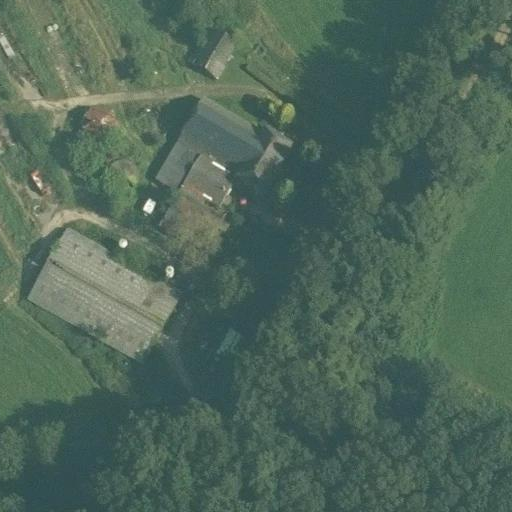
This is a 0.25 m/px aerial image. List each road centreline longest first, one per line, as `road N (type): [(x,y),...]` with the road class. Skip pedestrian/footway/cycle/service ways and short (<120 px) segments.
road 1 (track): [(253,453),(511,16)]
road 2 (unknown): [(353,511),(484,511)]
